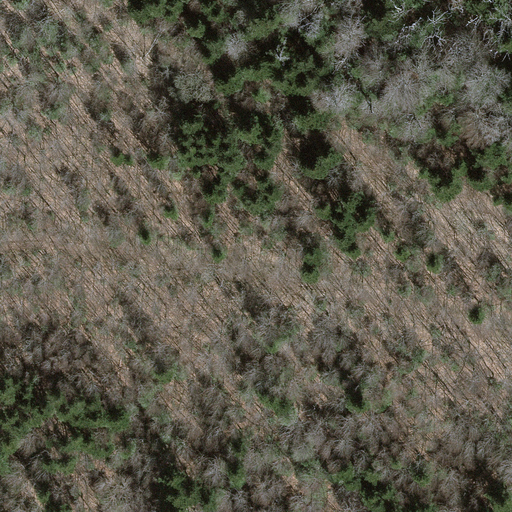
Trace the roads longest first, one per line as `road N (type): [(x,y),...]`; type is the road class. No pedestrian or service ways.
road 1 (track): [(511,326),(260,272),(0,238)]
road 2 (track): [(86,0),(186,63),(511,221)]
